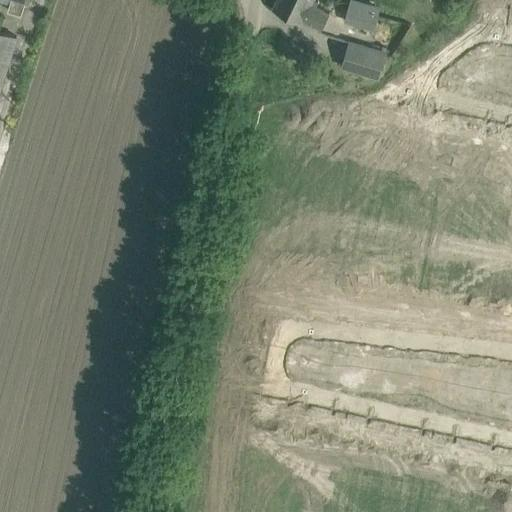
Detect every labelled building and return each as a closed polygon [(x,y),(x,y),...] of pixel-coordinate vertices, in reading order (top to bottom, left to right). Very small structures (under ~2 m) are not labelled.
[(11,0),(8,10),(20,14),(25,0),(27,1),(27,0),(11,0)] [(314,0),(276,0),(272,9),(303,23),(304,21),(323,30),(330,15),(317,8),(319,4),(314,1),(314,0)] [(0,28),(3,19),(0,18),(0,88),(16,39),(0,33),(0,28)] [(341,67),(379,77),(387,54),(348,43),(341,67)] [(262,449),(258,474),(272,476),(274,467),(297,471),(304,428),(304,426),(280,422),(275,451),(262,449)] [(304,428),(297,471),(320,475),(318,484),(333,487),(337,462),(324,460),(329,433),(325,432),(326,427),(311,425),(310,430),(304,428)] [(341,463),(336,488),(351,490),(353,481),(373,484),(379,448),(380,446),(357,442),(353,465),(341,463)] [(401,451),(394,488),(415,491),(413,501),(428,503),(432,478),(419,476),(423,455),(419,454),(419,450),(404,447),(404,452),(401,451)] [(379,448),(373,484),(394,488),(401,451),(379,448)] [(432,478),(428,503),(443,506),(444,496),(465,500),(471,463),(468,463),(469,458),(454,456),(453,460),(449,460),(445,481),(432,478)] [(471,463),(465,500),(486,504),(492,467),(471,463)] [(492,467),(486,504),(507,507),(505,511),(511,511),(511,492),(511,486),(511,468),(493,465),(492,467)]
